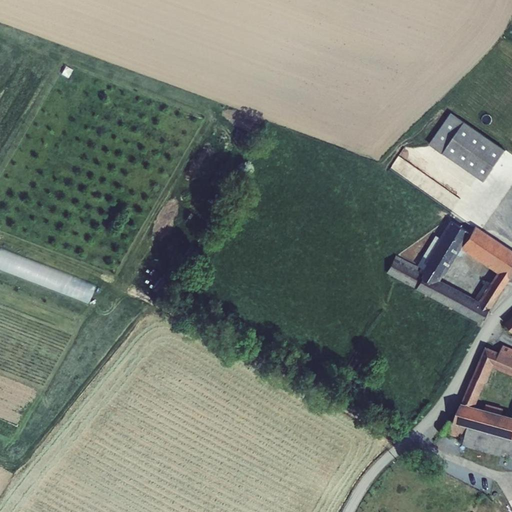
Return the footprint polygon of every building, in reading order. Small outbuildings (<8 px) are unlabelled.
[(21,62),(0,104),(0,152),(22,108),(25,109),(43,72),(21,62)] [(511,185),(511,155),(451,113),(429,144),(442,154),(433,168),(474,196),(490,171),(511,185)] [(420,268),(395,255),(386,273),(415,288),(415,289),(479,323),(488,308),(489,309),(508,278),(508,277),(511,271),(511,250),(474,226),(469,233),(449,220),(438,238),(434,236),(422,256),(422,257),(417,265),(420,267),(420,268)] [(0,269),(74,291),(79,274),(0,250),(0,269)] [(511,350),(502,347),(499,353),(485,347),(453,423),(449,421),(442,433),(464,439),(462,445),(511,458),(511,350)]
